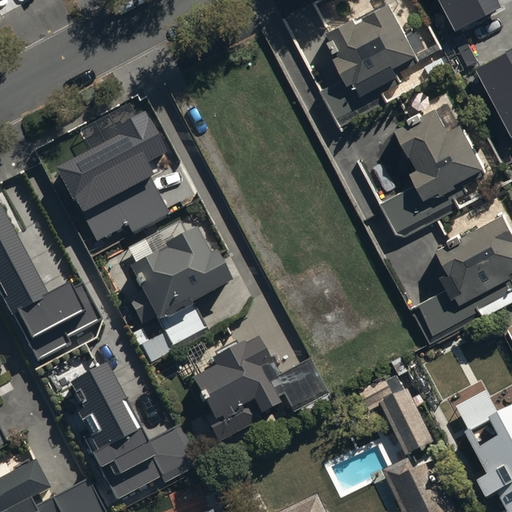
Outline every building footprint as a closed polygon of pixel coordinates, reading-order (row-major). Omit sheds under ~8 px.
[(319,86),(339,122),(385,96),(377,82),(400,68),(395,60),(418,47),(392,0),(377,0),(365,7),(367,11),(357,17),(352,8),(326,23),(331,32),(326,35),(346,71),(319,86)] [(497,0),(438,0),(455,31),(501,7),(497,0)] [(511,49),(475,70),(511,138),(511,137),(511,49)] [(276,81),(214,113),(231,149),(225,152),(278,257),(281,255),(291,273),(355,241),(346,223),(348,223),(276,81)] [(410,165),(418,180),(382,199),(397,226),(404,230),(460,204),(455,193),(466,187),(464,180),(484,171),(479,163),(483,161),(460,116),(447,122),(435,99),(392,121),(408,151),(412,149),(418,161),(410,165)] [(119,134),(57,167),(96,242),(128,225),(133,234),(171,213),(145,165),(168,153),(145,111),(115,127),(119,134)] [(511,216),(505,204),(436,243),(448,264),(439,268),(448,284),(418,301),(434,330),(511,286),(511,216)] [(0,205),(0,293),(38,366),(93,337),(99,318),(79,280),(71,284),(69,279),(45,292),(0,205)] [(130,258),(146,290),(131,298),(143,323),(159,315),(172,342),(205,325),(191,297),(230,278),(214,246),(209,248),(196,220),(163,237),(165,241),(130,258)] [(393,364),(416,412),(473,385),(451,337),(393,364)] [(194,378),(216,420),(207,424),(219,446),(259,425),(254,416),(281,402),(280,400),(284,397),(291,411),(327,392),(311,361),(279,378),(258,339),(245,346),(243,341),(211,358),(216,367),(194,378)] [(106,361),(64,381),(80,412),(75,415),(82,428),(79,430),(113,497),(157,475),(161,482),(200,463),(179,421),(145,438),(106,361)] [(511,511),(511,404),(497,413),(484,390),(454,406),(466,429),(462,431),(485,474),(475,479),(485,497),(496,491),(507,511),(511,511)] [(0,450),(9,446),(0,429),(0,450)] [(456,511),(431,457),(414,465),(410,457),(385,469),(404,511),(401,511),(326,511),(319,496),(283,511),(456,511)] [(34,458),(0,475),(0,511),(105,511),(88,477),(35,505),(30,496),(48,486),(34,458)]
